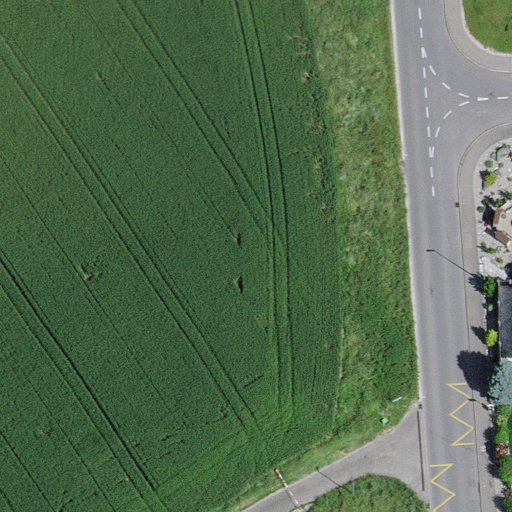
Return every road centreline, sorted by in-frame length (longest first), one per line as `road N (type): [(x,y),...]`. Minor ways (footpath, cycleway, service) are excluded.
road 1 (unclassified): [(430,94),(457,511)]
road 2 (track): [(450,443),(339,473),(266,511)]
